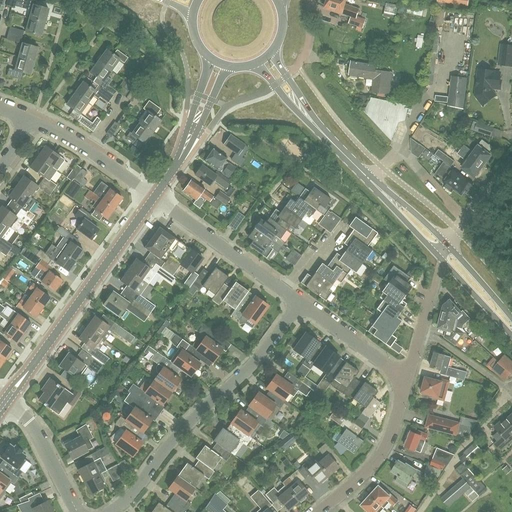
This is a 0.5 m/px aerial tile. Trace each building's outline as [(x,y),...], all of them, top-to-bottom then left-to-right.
[(47,15),(48,9),(35,5),(36,0),(7,0),(6,6),(11,8),(14,8),(16,0),(23,2),(22,7),(32,10),(29,18),(45,23),(45,22),(46,22),(48,15),(47,15)] [(349,24),(363,28),(366,20),(357,17),(360,9),(345,5),(346,0),(327,0),(325,8),(352,17),(349,24)] [(468,0),(438,0),(437,6),(467,10),(468,0)] [(44,31),(46,24),(44,24),(45,23),(29,18),(25,32),(41,36),(42,31),(44,31)] [(8,33),(22,37),(24,31),(10,27),(8,33)] [(22,37),(8,33),(6,39),(21,43),(22,37)] [(38,48),(23,43),(19,57),(34,61),(34,60),(36,60),(38,53),(36,53),(38,48)] [(511,45),(500,44),(497,65),(511,67),(511,45)] [(112,71),(119,60),(124,63),(128,58),(117,50),(114,55),(107,50),(104,54),(103,53),(98,60),(99,60),(99,61),(112,71)] [(30,75),(32,69),(33,69),(35,63),(34,62),(34,61),(19,57),(15,70),(9,68),(7,75),(21,79),(22,72),(30,75)] [(107,77),(112,71),(99,61),(98,62),(97,61),(93,67),(94,68),(90,73),(97,77),(93,82),(98,86),(113,96),(117,91),(107,84),(110,79),(107,77)] [(351,63),(349,77),(352,77),(351,78),(352,80),(357,80),(358,79),(358,78),(374,80),(373,92),(386,93),(388,73),(380,72),(381,66),(375,66),(351,63)] [(498,85),(500,73),(494,72),(478,70),(475,95),(483,105),(495,95),(492,90),(492,84),(498,85)] [(139,77),(134,74),(129,82),(133,85),(139,77)] [(119,93),(124,97),(133,85),(129,82),(128,82),(127,82),(124,80),(119,86),(123,88),(119,93)] [(88,103),(93,95),(98,99),(100,97),(108,103),(113,96),(98,86),(95,90),(83,82),(80,87),(79,86),(74,92),(76,92),(75,93),(88,103)] [(140,90),(135,86),(126,98),(131,101),(131,102),(140,90)] [(80,114),(88,103),(75,93),(74,94),(73,94),(69,99),(70,100),(67,105),(73,110),(69,115),(78,121),(93,132),(97,127),(80,114)] [(366,107),(367,97),(359,96),(358,106),(366,107)] [(364,112),(392,141),(399,123),(406,122),(409,106),(371,98),(364,112)] [(465,100),(448,98),(447,108),(463,110),(465,100)] [(154,132),(159,126),(158,125),(161,121),(155,116),(160,109),(149,101),(144,109),(148,112),(140,123),(153,132),(153,131),(154,132)] [(116,123),(115,122),(106,134),(111,137),(120,125),(116,123)] [(149,140),(153,134),(152,133),(153,132),(140,123),(132,134),(130,132),(126,138),(134,143),(137,138),(145,144),(148,139),(149,140)] [(423,123),(418,133),(424,137),(430,127),(423,123)] [(477,123),(474,131),(491,137),(494,128),(477,123)] [(246,145),(230,135),(223,145),(239,155),(246,145)] [(139,149),(143,144),(137,140),(134,145),(139,149)] [(464,146),(461,150),(484,167),(488,162),(490,162),(491,160),(490,158),(492,156),(489,154),(493,148),(482,140),(474,152),(464,146)] [(418,159),(425,149),(419,144),(411,154),(418,159)] [(65,160),(59,156),(46,146),(44,148),(42,147),(41,148),(39,150),(39,152),(40,154),(38,157),(57,171),(65,160)] [(224,170),(220,167),(225,160),(227,157),(214,147),(214,148),(212,148),(211,151),(211,152),(205,161),(218,170),(222,173),(224,170)] [(439,150),(435,155),(451,167),(455,162),(439,150)] [(484,167),(461,150),(458,155),(467,161),(462,168),(476,178),(478,176),(479,177),(481,174),(480,173),(484,167)] [(57,171),(38,157),(36,160),(34,160),(32,160),(30,163),(30,165),(31,166),(30,168),(46,179),(43,183),(53,191),(57,186),(50,181),(57,171)] [(222,173),(222,174),(228,178),(235,168),(229,163),(224,170),(222,173)] [(73,179),(81,168),(76,165),(67,178),(72,182),(74,179),(73,179)] [(195,175),(209,185),(213,180),(226,189),(231,182),(225,177),(226,177),(219,172),(216,175),(202,165),(195,175)] [(73,179),(74,179),(84,187),(88,182),(83,179),(87,173),(81,168),(73,179)] [(471,183),(457,173),(452,170),(449,175),(442,170),(437,178),(462,195),(467,188),(468,188),(470,185),(470,184),(471,183)] [(30,197),(38,186),(24,176),(16,187),(30,197)] [(200,195),(218,208),(222,203),(203,189),(205,188),(199,184),(199,185),(192,180),(184,191),(196,200),(200,195)] [(71,200),(81,187),(73,181),(64,194),(71,200)] [(53,191),(43,183),(39,188),(49,196),(53,191)] [(97,189),(93,194),(114,209),(122,199),(104,186),(100,191),(97,189)] [(36,201),(30,197),(16,187),(14,190),(12,189),(10,190),(9,192),(8,194),(10,196),(9,198),(22,208),(22,207),(24,209),(21,213),(31,221),(35,216),(29,211),(36,201)] [(331,207),(328,205),(332,200),(314,187),(311,192),(309,191),(307,195),(303,192),(299,198),(317,210),(324,216),(331,207)] [(114,209),(93,194),(89,191),(84,198),(89,201),(90,199),(99,205),(94,211),(106,220),(114,209)] [(230,199),(219,192),(216,197),(226,205),(230,199)] [(73,202),(63,195),(58,201),(69,208),(73,202)] [(310,219),(317,210),(299,198),(293,206),(288,202),(284,208),(302,221),(305,216),(310,219)] [(18,218),(16,216),(2,206),(0,209),(0,221),(14,231),(21,221),(28,226),(31,221),(21,213),(18,218)] [(295,229),(302,221),(284,208),(281,213),(277,210),(274,214),(273,213),(269,218),(287,231),(290,226),(295,229)] [(77,229),(92,240),(99,230),(89,223),(91,220),(78,211),(75,216),(80,219),(83,220),(77,229)] [(245,217),(238,212),(229,226),(236,231),(245,217)] [(350,235),(367,247),(377,233),(355,217),(348,226),(353,230),(350,235)] [(287,231),(269,218),(266,223),(262,220),(259,224),(258,223),(254,228),(272,241),(275,236),(280,239),(287,231)] [(331,231),(336,225),(330,220),(325,227),(331,231)] [(14,231),(0,221),(0,237),(1,238),(1,237),(3,239),(0,242),(0,244),(10,251),(13,245),(7,241),(14,231)] [(82,253),(83,251),(66,239),(69,234),(59,227),(55,232),(63,238),(56,248),(76,262),(78,259),(80,259),(83,255),(82,253)] [(181,265),(180,265),(191,250),(160,227),(144,248),(165,263),(161,268),(173,276),(181,265)] [(273,249),(268,245),(272,241),(254,228),(251,233),(256,237),(249,246),(267,258),(273,249)] [(362,264),(369,255),(368,255),(371,250),(367,247),(350,235),(343,244),(348,247),(345,252),(362,264)] [(205,236),(201,241),(217,252),(220,247),(205,236)] [(272,241),(281,247),(284,242),(280,239),(275,236),(272,241)] [(268,245),(273,249),(277,252),(281,247),(272,241),(268,245)] [(0,251),(6,256),(7,254),(10,251),(0,244),(0,251)] [(13,245),(10,251),(14,254),(16,255),(20,250),(13,245)] [(27,259),(32,253),(29,251),(24,247),(19,254),(27,259)] [(35,255),(38,251),(32,247),(29,251),(32,253),(35,255)] [(74,265),(76,262),(56,248),(50,257),(40,249),(38,251),(35,255),(41,260),(52,268),(56,263),(68,272),(69,271),(71,271),(74,267),(74,265)] [(180,265),(181,265),(192,273),(193,272),(203,259),(201,258),(201,255),(199,254),(197,254),(191,250),(180,265)] [(296,267),(303,257),(293,250),(286,259),(296,267)] [(351,270),(356,273),(362,264),(345,252),(341,257),(336,253),(330,262),(347,274),(351,270)] [(129,270),(148,284),(156,273),(170,283),(174,277),(156,264),(152,270),(137,259),(129,270)] [(61,281),(49,272),(52,268),(41,260),(36,268),(40,271),(34,278),(54,292),(61,281)] [(315,273),(332,285),(336,280),(341,284),(347,274),(330,262),(326,267),(322,264),(315,273)] [(388,283),(405,295),(411,286),(407,283),(410,278),(406,275),(393,266),(387,275),(391,278),(388,283)] [(412,266),(406,275),(410,278),(416,270),(412,266)] [(9,267),(6,271),(2,278),(7,282),(15,271),(9,267)] [(224,283),(228,277),(215,268),(211,274),(204,269),(199,276),(192,286),(197,290),(200,291),(203,287),(215,295),(223,283),(224,283)] [(144,307),(148,301),(140,295),(148,284),(129,270),(120,281),(135,292),(131,298),(134,300),(144,307)] [(192,273),(184,285),(190,289),(192,286),(199,276),(193,272),(192,273)] [(332,292),(329,290),(332,285),(315,273),(312,277),(307,274),(300,283),(325,301),(332,292)] [(243,298),(248,291),(235,282),(231,289),(224,283),(223,283),(215,295),(211,300),(219,306),(223,301),(235,309),(243,298)] [(406,303),(401,300),(405,295),(388,283),(382,292),(386,296),(383,300),(400,312),(406,303)] [(42,308),(49,298),(37,289),(38,288),(32,284),(29,289),(34,293),(30,299),(42,308)] [(190,289),(187,292),(193,296),(197,290),(192,286),(190,289)] [(125,308),(129,303),(113,292),(103,305),(119,316),(125,308)] [(42,308),(30,299),(24,295),(16,306),(22,310),(23,308),(35,317),(42,308)] [(332,295),(327,302),(331,305),(336,298),(332,295)] [(251,303),(243,298),(235,309),(231,314),(238,319),(239,324),(245,323),(248,319),(255,324),(268,306),(255,297),(251,303)] [(151,312),(144,307),(134,300),(131,305),(147,317),(151,312)] [(395,330),(401,321),(396,317),(400,312),(383,300),(376,310),(381,313),(378,318),(395,330)] [(461,313),(450,301),(444,306),(442,314),(451,316),(450,323),(456,325),(456,327),(462,329),(462,328),(463,325),(469,319),(468,318),(463,312),(461,313)] [(30,324),(13,311),(12,311),(8,317),(1,311),(4,306),(0,303),(0,315),(6,320),(5,321),(7,322),(23,334),(30,324)] [(339,311),(338,311),(344,316),(345,315),(348,311),(342,306),(339,311)] [(466,331),(463,328),(462,328),(462,329),(456,327),(456,325),(450,323),(451,316),(442,314),(439,328),(447,330),(446,337),(456,345),(466,331)] [(111,328),(109,326),(95,316),(95,317),(93,317),(88,323),(89,325),(87,328),(105,341),(112,331),(130,344),(134,337),(115,323),(111,328)] [(396,338),(391,335),(395,330),(378,318),(368,332),(390,348),(396,338)] [(16,343),(23,334),(7,322),(3,328),(0,325),(0,333),(3,336),(4,334),(16,343)] [(216,344),(221,337),(201,322),(195,330),(201,334),(192,347),(199,351),(213,362),(223,349),(216,344)] [(105,341),(87,328),(79,339),(95,351),(92,355),(104,365),(109,358),(98,351),(105,341)] [(322,354),(321,354),(314,349),(319,342),(306,333),(294,350),(306,359),(302,364),(310,370),(314,365),(322,354)] [(191,376),(200,363),(193,359),(199,351),(192,347),(175,334),(170,340),(173,345),(182,351),(173,363),(179,367),(191,376)] [(8,354),(12,350),(0,341),(0,356),(5,360),(5,359),(6,359),(7,359),(10,356),(9,355),(8,354)] [(164,357),(149,346),(144,352),(147,354),(149,351),(154,355),(152,359),(159,364),(164,357)] [(334,363),(339,357),(326,348),(321,354),(322,354),(314,365),(326,374),(317,386),(314,391),(321,397),(334,379),(342,369),(341,369),(334,363)] [(59,367),(78,380),(87,367),(97,374),(104,366),(84,352),(79,360),(69,353),(59,367)] [(445,357),(445,356),(434,354),(431,368),(447,372),(446,376),(464,381),(466,372),(449,368),(451,358),(445,357)] [(511,362),(504,356),(499,363),(510,374),(511,371),(511,362)] [(174,375),(179,367),(173,363),(164,357),(159,364),(156,368),(157,372),(159,374),(155,380),(172,392),(181,380),(174,375)] [(346,362),(341,369),(342,369),(334,379),(346,388),(343,393),(350,399),(362,383),(354,378),(359,371),(346,362)] [(510,374),(499,363),(492,370),(505,380),(510,374)] [(305,385),(303,383),(301,382),(288,372),(283,379),(276,375),(267,388),(270,390),(284,400),(288,394),(293,397),(298,391),(300,392),(305,385)] [(305,377),(301,382),(303,383),(305,385),(314,391),(317,386),(305,377)] [(444,402),(449,382),(439,380),(439,381),(425,378),(424,383),(422,384),(420,389),(422,391),(421,393),(431,396),(431,398),(444,402)] [(39,401),(44,404),(43,405),(45,406),(46,406),(49,408),(58,415),(67,402),(72,396),(77,399),(81,394),(76,390),(72,395),(50,379),(42,390),(45,393),(39,401)] [(162,405),(172,392),(155,380),(151,386),(145,381),(140,388),(135,396),(151,408),(156,400),(162,405)] [(369,419),(380,403),(373,398),(378,391),(365,382),(352,399),(365,408),(361,413),(369,419)] [(271,421),(280,409),(284,404),(288,407),(290,404),(284,400),(270,390),(265,397),(258,393),(249,405),(252,408),(268,419),(271,421)] [(145,415),(151,408),(135,396),(129,404),(135,408),(126,420),(141,431),(143,433),(152,420),(145,415)] [(262,427),(268,419),(252,408),(247,415),(241,410),(231,423),(234,426),(235,425),(252,438),(253,439),(257,434),(258,435),(263,427),(262,427)] [(362,430),(362,429),(354,424),(335,410),(329,418),(345,429),(336,442),(354,454),(363,441),(357,437),(362,430)] [(503,421),(501,422),(511,433),(511,415),(504,422),(503,421)] [(460,424),(429,416),(425,428),(456,436),(457,436),(466,438),(477,421),(461,417),(460,424)] [(136,438),(141,431),(126,420),(121,417),(116,424),(120,428),(113,436),(116,444),(133,456),(143,443),(136,438)] [(365,424),(358,418),(354,424),(362,429),(365,424)] [(511,433),(501,422),(495,428),(499,432),(494,437),(498,441),(495,444),(502,451),(511,441),(511,433)] [(63,441),(63,443),(64,446),(66,447),(72,458),(87,451),(94,447),(89,440),(93,438),(86,424),(76,430),(80,437),(73,441),(71,439),(69,438),(63,441)] [(246,445),(252,438),(235,425),(234,426),(229,433),(222,428),(213,441),(217,443),(231,453),(232,454),(235,456),(244,444),(246,445)] [(282,440),(288,435),(283,431),(278,437),(282,440)] [(410,432),(405,447),(421,453),(428,435),(420,432),(419,435),(410,432)] [(281,451),(295,440),(290,434),(276,445),(281,451)] [(232,454),(231,453),(217,443),(212,450),(205,445),(196,458),(199,461),(213,471),(222,458),(227,462),(232,454)] [(328,476),(338,467),(328,455),(333,451),(326,443),(318,450),(325,458),(318,464),(328,476)] [(465,465),(482,451),(475,443),(463,453),(464,454),(459,459),(463,463),(456,470),(463,479),(440,498),(447,507),(471,487),(480,497),(487,490),(480,482),(478,479),(478,480),(474,476),(475,475),(474,474),(473,475),(465,465)] [(19,470),(25,461),(23,459),(25,456),(21,453),(22,451),(15,446),(14,448),(10,445),(9,446),(7,445),(2,451),(4,453),(1,457),(12,466),(8,471),(18,478),(22,472),(19,470)] [(85,482),(100,474),(106,471),(100,458),(109,454),(106,447),(92,454),(95,460),(78,470),(85,482)] [(454,455),(437,448),(430,465),(444,471),(454,455)] [(209,479),(215,472),(213,471),(199,461),(194,468),(187,463),(178,476),(195,488),(204,476),(209,479)] [(327,477),(328,476),(318,464),(315,461),(308,467),(305,464),(297,470),(304,479),(309,475),(318,485),(320,483),(322,484),(327,479),(327,477)] [(392,473),(398,477),(395,482),(405,489),(413,476),(419,480),(422,474),(417,471),(416,471),(406,465),(406,466),(399,462),(392,473)] [(113,482),(119,478),(126,475),(120,463),(107,470),(113,482)] [(438,479),(441,471),(427,465),(424,473),(438,479)] [(506,475),(511,471),(507,467),(502,471),(506,475)] [(308,493),(299,483),(304,479),(297,470),(282,483),(284,486),(298,502),(299,501),(300,503),(306,498),(304,496),(308,493)] [(11,482),(13,484),(18,478),(8,471),(4,476),(0,473),(0,489),(4,492),(11,482)] [(91,495),(106,486),(100,474),(85,482),(91,495)] [(186,500),(195,488),(178,476),(169,489),(175,493),(170,500),(185,511),(191,503),(186,500)] [(298,502),(284,486),(277,492),(274,488),(265,495),(272,502),(277,498),(287,511),(298,502)] [(382,506),(387,500),(394,507),(399,502),(387,491),(385,493),(379,487),(370,496),(382,506)] [(269,511),(266,509),(271,505),(258,490),(250,497),(262,511),(269,511)] [(220,491),(216,494),(227,504),(230,501),(220,491)] [(31,493),(18,499),(21,504),(29,501),(28,499),(33,496),(31,493)] [(225,511),(222,509),(227,504),(216,494),(215,493),(205,509),(208,511),(225,511)] [(376,511),(382,506),(370,496),(362,506),(367,510),(366,511),(365,511),(376,511)] [(184,511),(185,511),(170,500),(165,507),(158,502),(151,511),(184,511)] [(20,511),(52,511),(47,501),(33,508),(29,501),(21,504),(17,505),(20,511)]
